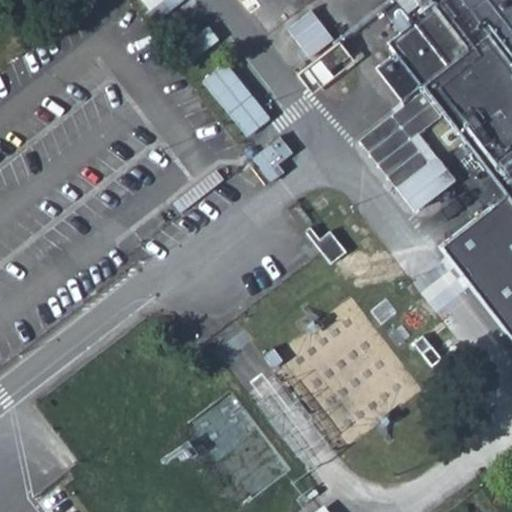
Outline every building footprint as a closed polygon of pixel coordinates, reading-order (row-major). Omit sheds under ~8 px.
[(143,0),(156,16),(172,4),(186,22),(195,15),(183,0),(143,0)] [(511,0),(394,0),(404,12),(387,38),(396,51),(375,63),(397,97),(357,137),(387,176),(452,127),(498,186),(437,237),(511,339),(511,0)] [(310,11),(288,32),(310,55),(332,34),(310,11)] [(302,73),(314,88),(350,59),(338,44),(302,73)] [(230,108),(244,127),(267,108),(240,75),(230,84),(241,98),(230,108)] [(258,135),(277,159),(287,152),(267,128),(258,135)] [(310,233),(338,268),(355,255),(336,232),(327,239),(318,226),(310,233)] [(47,254),(78,294),(86,287),(56,247),(47,254)] [(426,353),(435,366),(446,358),(436,346),(426,353)] [(0,511),(13,511),(14,504),(0,503),(0,511)]
